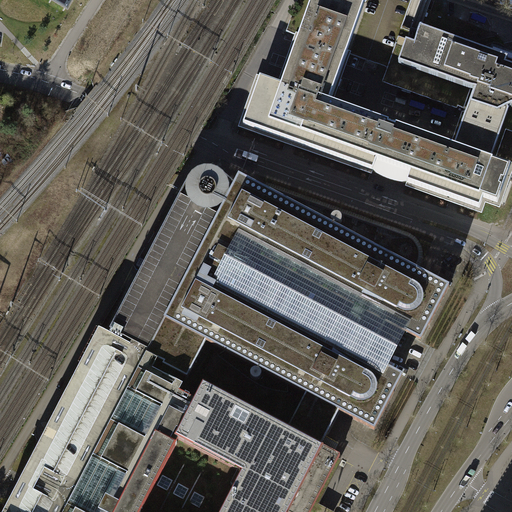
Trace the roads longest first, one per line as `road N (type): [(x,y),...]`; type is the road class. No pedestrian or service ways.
road 1 (unclassified): [(405,214),(0,69)]
road 2 (secondary): [(491,317),(463,352),(375,511)]
road 3 (unclassified): [(405,214),(484,256),(494,272),(491,317)]
